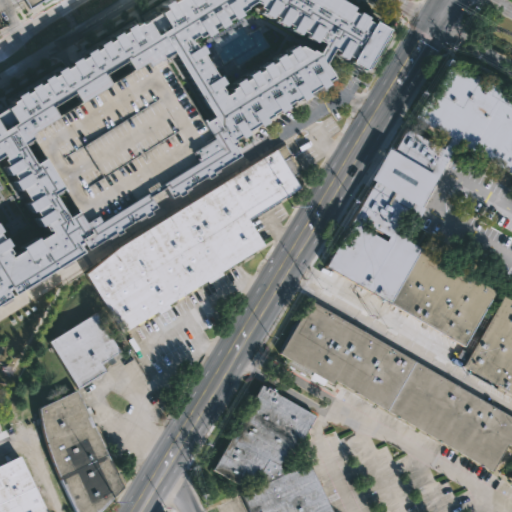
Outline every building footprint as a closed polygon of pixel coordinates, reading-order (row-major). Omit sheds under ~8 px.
[(157,183),(165,197),(171,193),(173,196),(179,192),(178,189),(200,175),(202,178),(208,174),(206,171),(233,154),(227,144),(230,142),(227,138),(234,134),(235,136),(243,132),(241,129),(253,122),(255,125),(262,120),(260,118),(266,114),(265,112),(272,108),(274,111),(283,106),(281,103),(287,99),(288,100),(294,96),(296,99),(304,95),(302,91),(313,84),(315,87),(323,82),(321,79),(327,76),(318,62),(327,47),(333,50),(331,53),(340,57),(342,53),(347,57),(346,60),(360,68),(362,65),(366,67),(385,33),(381,31),(384,27),(369,19),(367,22),(361,18),(362,15),(353,10),(352,13),(346,9),(348,5),(339,0),(172,0),(169,2),(167,0),(165,0),(159,4),(162,9),(137,24),(136,22),(130,26),(129,23),(120,29),(122,31),(117,34),(115,31),(107,37),(109,39),(104,42),(102,40),(94,45),(95,47),(90,50),(89,48),(80,53),(82,56),(76,59),(74,57),(70,60),(65,63),(66,65),(60,69),(59,67),(50,72),(52,74),(47,77),(46,75),(37,80),(38,83),(34,86),(32,83),(24,89),(25,91),(20,95),(19,92),(11,97),(12,99),(0,106),(0,302),(8,298),(2,289),(6,287),(10,294),(76,253),(70,244),(74,241),(79,250),(107,232),(108,235),(115,231),(113,229),(137,214),(139,217),(145,213),(143,210),(150,206),(141,193),(96,221),(92,216),(81,223),(73,210),(64,216),(49,193),(58,187),(39,157),(30,162),(18,143),(27,137),(25,134),(53,117),(47,106),(69,92),(76,103),(90,94),(105,84),(99,73),(121,59),(128,70),(156,52),(159,57),(168,51),(209,116),(199,122),(211,141),(189,155),(193,160),(157,183)] [(43,0),(39,3),(28,9),(22,0),(43,0)] [(25,134),(27,137),(39,157),(58,187),(73,210),(81,223),(92,216),(96,221),(141,193),(150,187),(157,183),(193,160),(189,155),(211,141),(199,122),(159,57),(156,52),(105,84),(90,94),(76,103),(53,117),(25,134)] [(511,94),(511,172),(416,114),(450,58),(511,94)] [(448,156),(418,208),(421,210),(414,222),(403,241),(493,293),(461,348),(424,326),(422,330),(417,327),(419,324),(335,275),(333,279),(329,276),(331,273),(324,268),(405,128),(450,154),(448,156)] [(291,176),(299,172),(284,144),(276,148),(291,176)] [(297,190),(279,156),(80,261),(116,330),(264,251),(246,217),(297,190)] [(511,394),(461,365),(464,360),(455,355),(459,347),(468,352),(501,295),(511,301),(511,394)] [(395,350),(511,417),(511,447),(508,445),(493,471),(335,380),(333,384),(279,353),(309,301),(395,350)] [(47,340),(74,388),(104,372),(99,363),(117,353),(95,313),(47,340)] [(260,386),(213,471),(249,491),(282,475),(277,465),(285,453),(294,452),(314,416),(260,386)] [(33,408),(72,511),(88,511),(122,499),(80,390),(33,408)] [(0,511),(0,465),(18,457),(45,511),(0,511)] [(333,511),(310,462),(282,475),(249,491),(243,494),(251,511),(333,511)]
